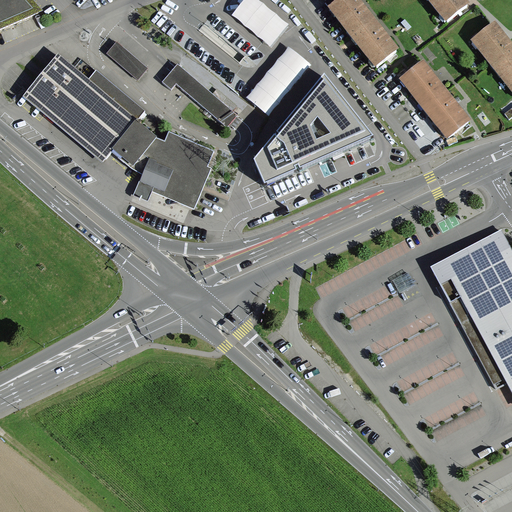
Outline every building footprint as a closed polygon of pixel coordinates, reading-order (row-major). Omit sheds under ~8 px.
[(31,0),(0,0),(0,32),(43,14),(31,0)] [(251,0),(234,22),(273,53),(291,30),(252,0),(251,0)] [(323,0),(330,8),(341,0),(323,0)] [(341,0),(330,8),(328,10),(375,70),(399,51),(359,0),(341,0)] [(426,0),(446,25),(470,6),(465,0),(426,0)] [(473,42),(511,91),(511,44),(495,24),(473,42)] [(148,70),(117,43),(107,55),(138,82),(148,70)] [(247,100),(269,117),(311,64),(288,47),(247,100)] [(165,143),(157,139),(138,123),(146,113),(96,72),(88,81),(58,56),(23,98),(102,164),(112,153),(132,170),(145,176),(136,197),(147,202),(151,192),(193,210),(211,169),(207,168),(213,154),(169,134),(165,143)] [(401,81),(447,140),(470,122),(424,63),(401,81)] [(226,127),(236,116),(177,66),(162,82),(171,89),(175,84),(211,114),(226,127)] [(324,78),(254,162),(265,188),(297,174),(295,169),(298,168),(300,172),(374,140),(324,78)] [(511,251),(501,232),(431,269),(494,384),(504,378),(511,393),(511,251)]
